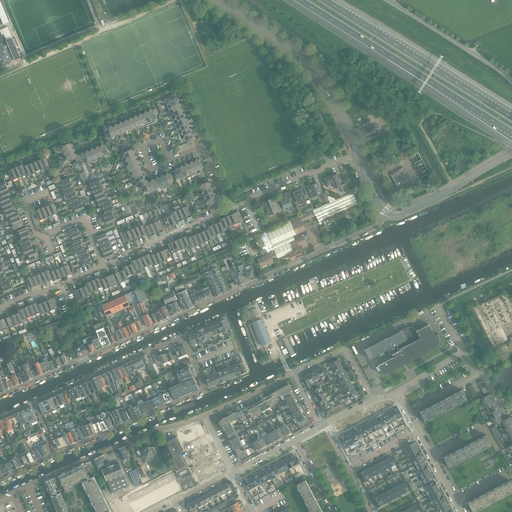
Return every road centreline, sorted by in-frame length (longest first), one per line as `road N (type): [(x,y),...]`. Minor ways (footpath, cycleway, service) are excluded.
road 1 (residential): [(0,395),(377,225),(386,214)]
road 2 (residential): [(56,454),(202,391),(198,371),(183,336),(34,401)]
road 3 (motorway): [(300,0),(511,133)]
road 4 (motorway): [(511,118),(324,0)]
road 5 (tertiary): [(359,153),(314,72),(220,0)]
road 6 (residential): [(29,485),(203,416)]
road 7 (unclassified): [(511,82),(386,0)]
road 8 (residential): [(229,209),(359,153)]
road 9 (residential): [(103,266),(83,218),(38,237),(23,202)]
road 10 (residential): [(103,266),(229,209)]
road 11 (tertiary): [(403,211),(511,155)]
